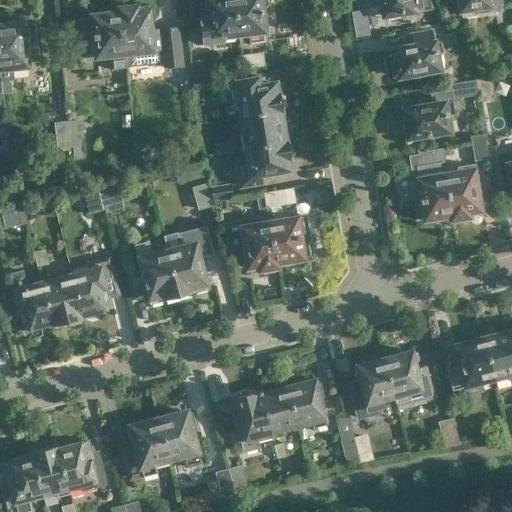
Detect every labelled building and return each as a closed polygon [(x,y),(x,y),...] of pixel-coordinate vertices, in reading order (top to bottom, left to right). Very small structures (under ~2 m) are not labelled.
[(223,35),(238,33),(234,0),(206,0),(209,20),(197,22),(200,44),(220,41),(223,37),(223,35)] [(234,0),(238,33),(264,30),(260,0),(234,0)] [(382,0),(384,14),(424,8),(422,0),(382,0)] [(489,4),(501,3),(500,0),(458,0),(459,9),(476,6),(477,12),(490,10),(489,4)] [(148,4),(120,7),(125,59),(125,67),(160,62),(161,68),(181,65),(176,25),(150,28),(148,4)] [(125,59),(120,7),(117,7),(118,12),(90,14),(91,17),(81,18),(83,34),(93,33),(95,57),(111,55),(112,60),(125,59)] [(23,22),(0,24),(0,79),(0,80),(1,80),(2,92),(10,91),(9,80),(13,79),(12,68),(28,66),(27,61),(37,60),(34,24),(24,25),(23,22)] [(435,52),(442,51),(440,39),(434,40),(432,30),(411,33),(413,45),(394,48),(396,61),(391,62),(393,73),(398,72),(399,75),(438,68),(435,52)] [(241,68),(263,65),(261,52),(239,55),(241,68)] [(206,73),(204,58),(191,60),(193,75),(206,73)] [(215,74),(193,77),(194,90),(217,87),(215,74)] [(475,80),(477,93),(478,102),(492,99),(488,75),(474,78),(475,80)] [(255,78),(222,83),(225,104),(236,102),(239,118),(278,112),(278,111),(281,111),(278,93),(275,93),(274,82),(257,85),(255,78)] [(433,103),(403,107),(405,121),(403,124),(404,132),(408,134),(408,137),(450,130),(447,118),(451,117),(451,114),(453,113),(451,98),(477,94),(477,93),(475,80),(449,83),(450,90),(432,93),(433,103)] [(280,121),(278,112),(239,118),(243,147),(283,141),(280,121)] [(68,122),(71,149),(85,148),(82,121),(68,122)] [(58,151),(71,149),(68,122),(55,124),(58,151)] [(483,133),(469,136),(473,160),(487,158),(483,133)] [(229,139),(215,141),(216,151),(230,149),(229,139)] [(283,141),(243,147),(246,164),(236,166),(239,185),(261,182),(260,175),(289,170),(287,159),(289,159),(286,140),(283,141)] [(424,220),(452,215),(446,175),(445,172),(444,161),(443,149),(422,152),(420,154),(409,155),(414,193),(420,196),(421,202),(415,203),(417,218),(424,217),(424,220)] [(511,156),(499,160),(506,188),(511,186),(511,156)] [(465,221),(468,218),(470,217),(469,212),(480,211),(473,164),(461,166),(462,167),(458,168),(458,170),(445,172),(446,175),(452,215),(452,220),(453,220),(456,222),(465,221)] [(197,210),(212,206),(205,183),(191,188),(197,210)] [(210,186),(213,200),(235,196),(232,183),(210,186)] [(98,190),(99,194),(103,209),(104,213),(126,207),(120,184),(98,190)] [(266,205),(287,202),(285,190),(264,193),(266,205)] [(90,213),(103,209),(99,194),(85,197),(90,213)] [(23,202),(0,207),(0,228),(28,221),(23,202)] [(278,268),(278,263),(272,222),(272,221),(271,216),(225,223),(229,249),(235,248),(236,257),(246,256),(248,268),(259,266),(259,271),(262,270),(265,273),(274,272),(276,269),(278,268)] [(272,221),(272,222),(278,263),(304,260),(304,256),(310,255),(308,240),(302,241),(298,217),(272,221)] [(180,247),(167,250),(180,295),(207,288),(198,255),(210,252),(204,229),(177,236),(180,247)] [(152,254),(151,249),(149,240),(136,243),(152,303),(180,295),(167,250),(152,254)] [(35,251),(39,266),(50,263),(46,249),(35,251)] [(71,275),(82,318),(85,318),(84,314),(112,307),(107,287),(104,288),(98,263),(86,266),(87,271),(71,275)] [(27,286),(25,281),(23,270),(10,273),(20,310),(17,310),(22,329),(50,323),(51,326),(54,325),(43,282),(27,286)] [(82,318),(71,275),(58,278),(57,273),(44,276),(45,281),(43,282),(54,325),(82,318)] [(511,379),(511,378),(511,330),(511,328),(511,331),(484,339),(494,379),(510,375),(511,379)] [(479,383),(494,379),(484,339),(456,346),(461,366),(447,369),(454,397),(468,394),(467,390),(480,387),(479,383)] [(385,358),(395,397),(397,407),(434,398),(426,366),(417,368),(412,351),(385,358)] [(381,401),(395,397),(385,358),(357,365),(369,410),(383,407),(381,401)] [(289,387),(299,427),(313,423),(314,428),(327,425),(316,380),(289,387)] [(262,394),(273,433),(299,427),(289,387),(262,394)] [(261,391),(235,397),(240,415),(235,416),(245,452),(262,447),(260,437),(272,433),(261,391)] [(173,415),(158,418),(170,461),(184,457),(186,467),(201,463),(190,422),(194,420),(192,414),(188,413),(188,412),(173,416),(173,415)] [(144,424),(129,428),(135,451),(124,454),(130,479),(142,476),(143,478),(157,475),(154,465),(169,461),(158,418),(143,422),(144,424)] [(452,421),(440,424),(446,447),(458,444),(452,421)] [(356,436),(362,460),(375,457),(369,433),(356,436)] [(348,463),(362,460),(356,436),(343,440),(348,463)] [(61,448),(71,488),(82,486),(83,491),(106,485),(98,453),(92,454),(89,441),(61,448)] [(285,442),(275,444),(279,458),(289,455),(285,442)] [(71,488),(61,448),(60,448),(59,446),(34,452),(45,495),(56,493),(57,498),(71,494),(69,489),(71,488)] [(28,500),(45,495),(34,452),(30,453),(30,456),(0,464),(3,472),(0,472),(0,487),(6,511),(29,511),(31,511),(28,500)] [(242,468),(231,470),(237,491),(247,489),(242,468)] [(231,470),(217,474),(223,495),(237,491),(231,470)] [(126,504),(127,511),(142,511),(139,500),(126,504)] [(77,511),(75,503),(63,506),(64,511),(77,511)]
